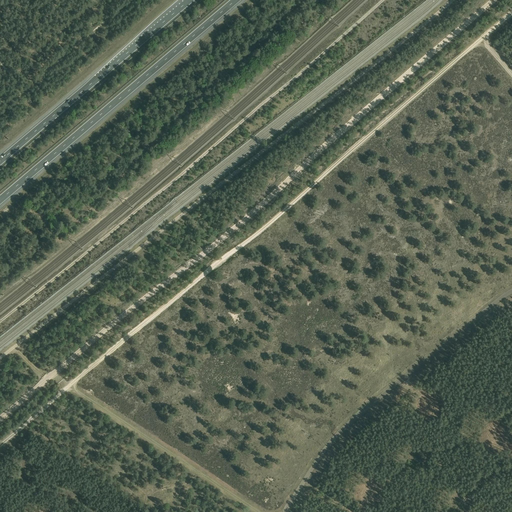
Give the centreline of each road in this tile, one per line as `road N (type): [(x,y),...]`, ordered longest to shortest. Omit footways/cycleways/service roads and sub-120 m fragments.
road 1 (track): [(0,359),(454,0)]
road 2 (track): [(384,0),(0,322)]
road 3 (motorway): [(0,200),(236,0)]
road 4 (motorway): [(189,0),(0,161)]
